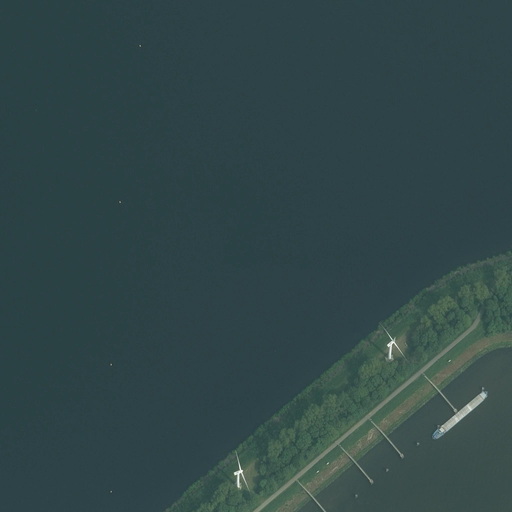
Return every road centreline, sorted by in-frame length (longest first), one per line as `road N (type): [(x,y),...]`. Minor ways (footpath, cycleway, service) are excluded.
road 1 (unclassified): [(492,282),(430,314),(266,452),(252,477),(267,503)]
road 2 (unclassified): [(267,503),(471,329),(492,282)]
